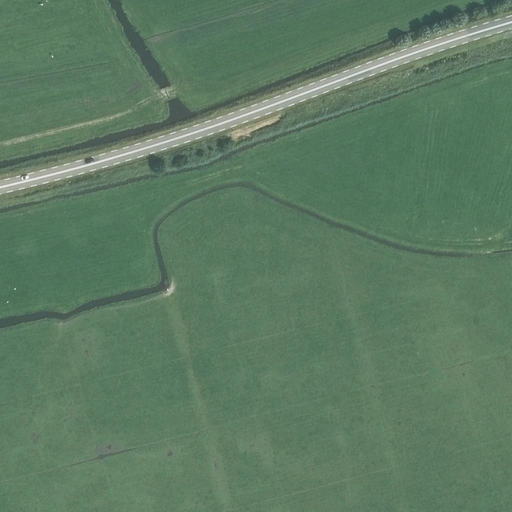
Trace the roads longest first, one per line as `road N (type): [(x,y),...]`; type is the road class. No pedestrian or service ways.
road 1 (secondary): [(0,184),(183,139),(511,27)]
road 2 (track): [(458,0),(211,89),(165,95),(134,114),(0,146)]
